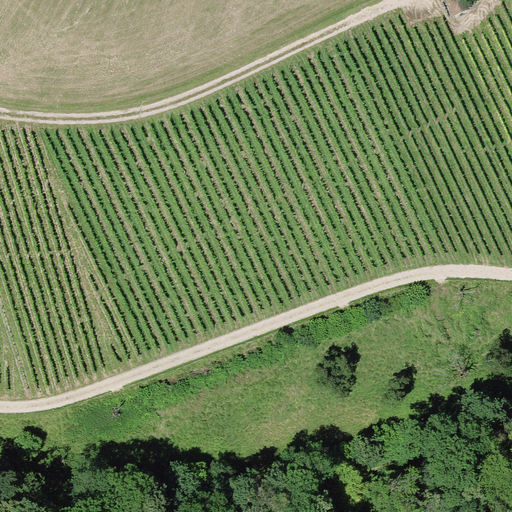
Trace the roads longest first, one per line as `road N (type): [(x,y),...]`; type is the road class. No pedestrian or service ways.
road 1 (track): [(0,112),(88,120),(140,111),(401,0)]
road 2 (track): [(318,306),(430,274),(511,276)]
